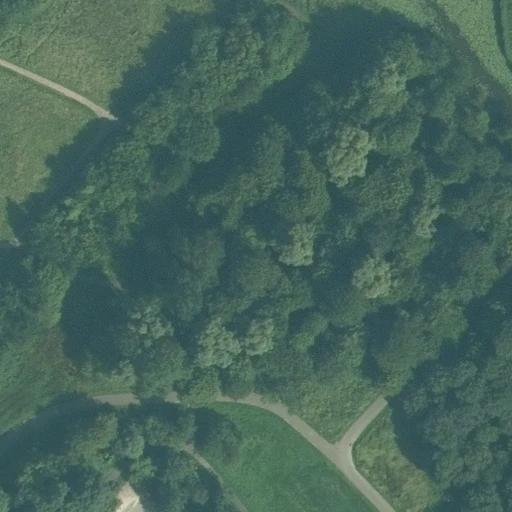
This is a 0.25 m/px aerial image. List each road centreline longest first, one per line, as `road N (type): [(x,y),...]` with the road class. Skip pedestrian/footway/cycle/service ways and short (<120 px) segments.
road 1 (unknown): [(107,117),(201,158),(245,163),(298,158),(422,117),(511,158)]
road 2 (unknown): [(0,269),(107,128),(107,117),(78,96),(0,60)]
